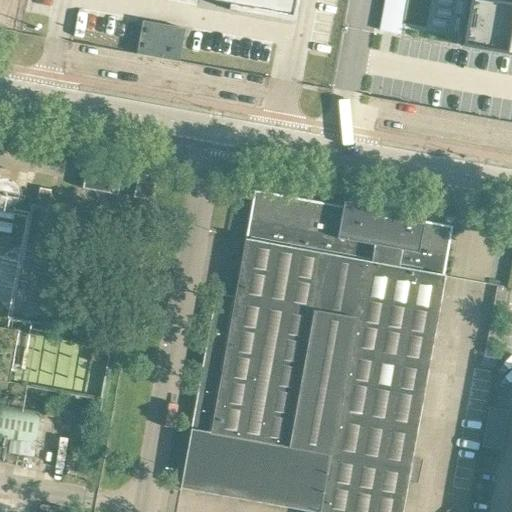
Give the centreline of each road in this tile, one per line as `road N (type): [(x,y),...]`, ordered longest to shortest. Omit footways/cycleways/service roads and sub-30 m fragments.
road 1 (unclassified): [(138,511),(214,129)]
road 2 (tertiary): [(214,129),(511,184)]
road 3 (tertiary): [(0,90),(214,129)]
